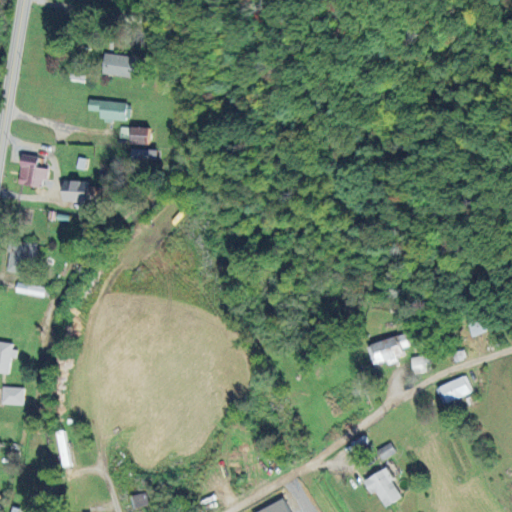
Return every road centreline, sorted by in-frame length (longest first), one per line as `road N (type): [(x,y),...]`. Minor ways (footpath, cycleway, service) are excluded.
road 1 (residential): [(229,511),(434,375),(511,347)]
road 2 (residential): [(0,127),(21,0)]
